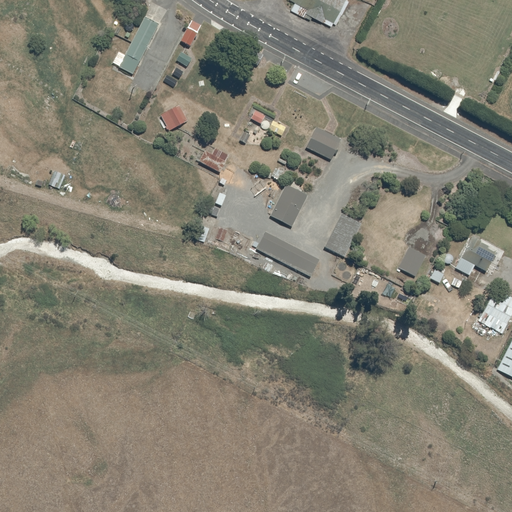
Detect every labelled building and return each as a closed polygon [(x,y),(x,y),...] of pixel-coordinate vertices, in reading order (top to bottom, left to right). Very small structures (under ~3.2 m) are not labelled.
[(289,0),(290,0),(294,2),(293,3),(290,11),(307,19),(308,16),(329,25),(330,22),(335,24),(346,1),(344,0),(289,0)] [(133,73),(140,60),(158,24),(144,17),(126,53),(120,66),(133,73)] [(199,25),(190,20),(178,42),(188,47),(199,25)] [(261,54),(247,47),(240,60),(254,67),(261,54)] [(191,57),(181,52),(175,62),(185,67),(191,57)] [(187,120),(178,104),(158,116),(167,131),(187,120)] [(338,139),(313,127),(304,148),(329,160),(338,139)] [(228,154),(211,146),(207,153),(203,151),(198,162),(219,172),(228,154)] [(236,149),(231,157),(242,163),(246,155),(236,149)] [(227,187),(220,184),(216,194),(223,197),(227,187)] [(307,195),(286,184),(270,215),(291,226),(307,195)] [(361,222),(341,213),(325,247),(344,256),(361,222)] [(209,229),(200,225),(193,238),(202,243),(209,229)] [(318,260),(265,232),(255,250),(309,277),(318,260)] [(479,239),(471,235),(454,266),(467,273),(472,263),(484,269),(494,251),(477,242),(479,239)] [(424,256),(407,248),(397,268),(414,276),(424,256)] [(443,273),(434,269),(429,278),(438,283),(443,273)] [(477,321),(490,328),(490,329),(495,332),(496,331),(501,334),(511,311),(511,297),(505,294),(500,303),(489,297),(477,321)] [(511,338),(496,370),(511,377),(511,338)]
